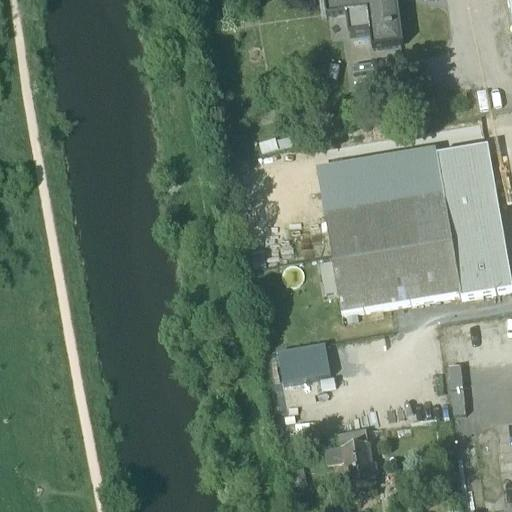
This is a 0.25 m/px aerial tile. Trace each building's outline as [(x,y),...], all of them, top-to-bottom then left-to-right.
[(324,0),(328,22),(367,17),(365,0),(324,0)] [(404,49),(397,0),(365,0),(367,17),(372,53),(404,49)] [(489,151),(437,160),(444,201),(455,263),(507,254),(489,151)] [(413,164),(390,166),(390,165),(356,169),(360,210),(417,204),(413,164)] [(444,201),(325,222),(342,321),(461,300),(462,300),(455,263),(444,201)] [(511,283),(507,254),(455,263),(462,300),(461,300),(462,304),(511,294),(511,283)] [(334,295),(332,267),(323,267),(325,296),(334,295)] [(465,326),(453,328),(457,349),(469,347),(465,326)] [(453,328),(415,335),(421,375),(460,368),(457,349),(453,328)] [(359,385),(332,388),(338,428),(365,424),(359,385)] [(366,424),(365,424),(338,428),(334,429),(338,454),(342,454),(368,450),(370,449),(366,424)] [(368,450),(342,454),(346,486),(347,493),(374,489),(368,450)] [(346,486),(342,454),(338,454),(322,457),(325,475),(324,475),(326,489),(346,486)]
